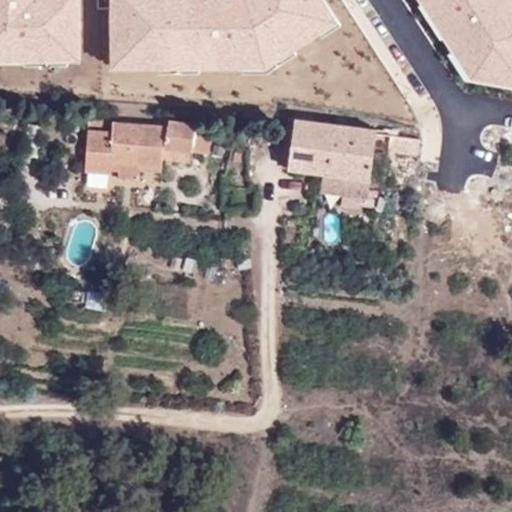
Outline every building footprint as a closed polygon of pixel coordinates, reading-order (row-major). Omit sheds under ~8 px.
[(0,0),(0,64),(83,65),(83,0),(0,0)] [(109,0),(109,72),(265,72),(341,27),(323,0),(109,0)] [(511,0),(417,0),(468,82),(511,91),(511,0)] [(84,168),(107,170),(108,167),(109,161),(135,164),(161,165),(162,158),(177,159),(178,149),(192,150),(208,153),(212,127),(169,119),(168,125),(112,121),(112,131),(88,129),(84,168)] [(367,202),(372,136),(290,129),(286,179),(320,182),(318,197),(367,202)] [(177,159),(190,162),(192,150),(178,149),(177,159)] [(135,164),(109,161),(108,167),(115,168),(115,176),(133,178),(135,164)]
